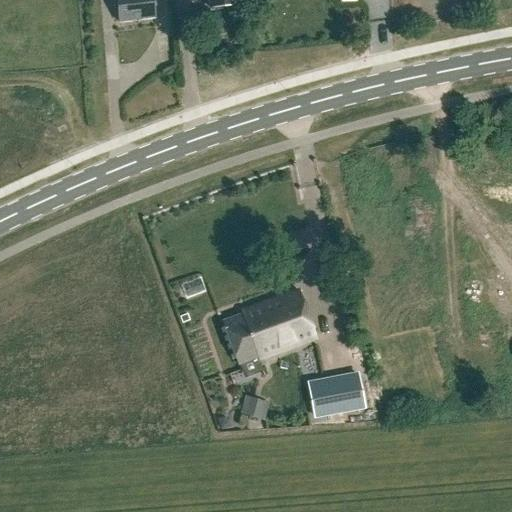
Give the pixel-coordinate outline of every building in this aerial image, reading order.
[(113,0),(115,10),(117,10),(119,22),(153,18),(152,6),(154,6),(153,0),(113,0)] [(208,0),(209,8),(217,7),(219,10),(221,10),(222,7),(235,5),(234,0),(208,0)] [(258,359),(315,339),(298,291),(241,312),(242,314),(222,321),(237,365),(257,357),(258,359)] [(357,374),(308,383),(314,419),(363,410),(357,374)] [(247,414),(269,417),(272,399),(249,396),(247,414)]
